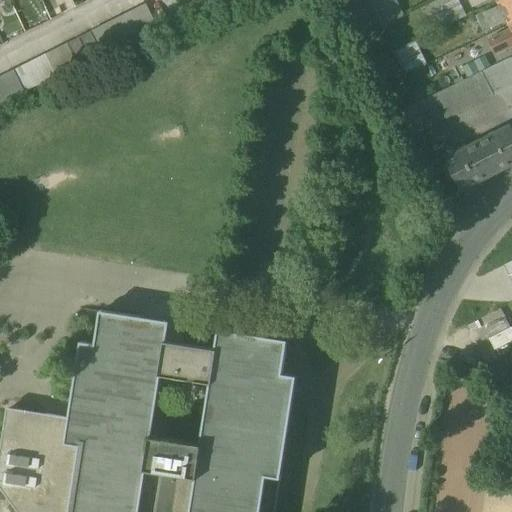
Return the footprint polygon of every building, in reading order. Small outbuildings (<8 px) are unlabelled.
[(404,17),(395,0),(368,0),(382,28),(404,17)] [(469,0),(474,8),(491,0),(496,0),(497,1),(499,0),(469,0)] [(511,0),(499,0),(497,1),(500,7),(478,17),(485,32),(507,22),(508,25),(511,23),(511,0)] [(156,28),(145,5),(134,11),(146,33),(156,28)] [(146,33),(134,11),(123,16),(134,39),(146,33)] [(123,16),(112,21),(124,44),(134,39),(123,16)] [(124,44),(112,21),(101,27),(113,50),(124,44)] [(511,23),(508,25),(511,31),(490,41),(497,56),(511,48),(511,23)] [(113,50),(101,27),(91,32),(102,55),(113,50)] [(101,55),(89,33),(79,38),(90,60),(101,55)] [(89,61),(78,39),(67,44),(78,66),(89,61)] [(416,42),(394,53),(405,76),(427,65),(416,42)] [(66,45),(55,50),(66,72),(77,67),(66,45)] [(479,45),(468,51),(479,74),(483,72),(491,69),(479,45)] [(55,50),(43,56),(54,78),(66,72),(55,50)] [(468,51),(445,61),(457,85),(479,74),(468,51)] [(54,78),(43,56),(34,61),(44,83),(54,78)] [(491,69),(483,72),(493,94),(511,85),(511,59),(491,69)] [(44,83),(34,61),(23,66),(34,88),(44,83)] [(34,88),(23,66),(12,72),(22,94),(34,88)] [(12,72),(0,77),(0,105),(23,94),(22,94),(12,72)] [(457,85),(403,111),(415,134),(494,95),(493,94),(483,72),(479,74),(457,85)] [(511,129),(510,126),(444,160),(461,192),(511,165),(511,129)] [(216,350),(190,346),(165,343),(169,322),(134,317),(100,312),(95,345),(82,342),(72,400),(71,409),(69,418),(8,409),(0,458),(0,486),(18,511),(274,511),(296,375),(282,373),(285,353),(287,340),(219,330),(216,350)] [(485,324),(494,348),(511,341),(511,322),(510,316),(485,324)]
